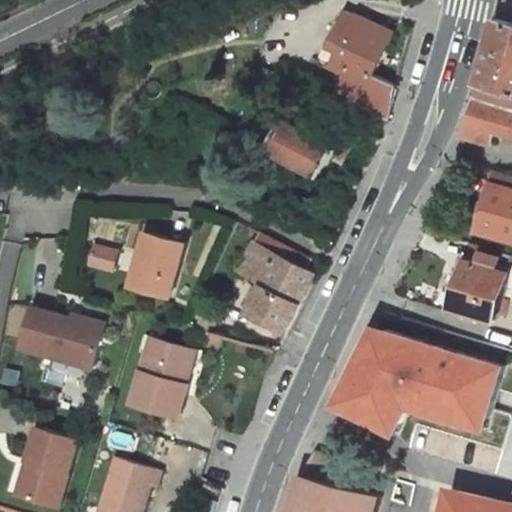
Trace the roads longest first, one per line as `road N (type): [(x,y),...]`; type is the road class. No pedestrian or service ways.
road 1 (primary): [(258,511),(439,107),(468,0)]
road 2 (residential): [(237,207),(149,186),(0,190)]
